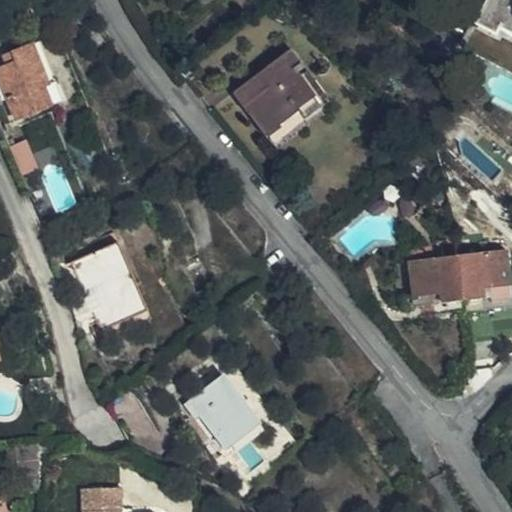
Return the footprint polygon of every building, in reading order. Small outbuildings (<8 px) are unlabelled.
[(511,72),(511,0),(488,0),(464,49),(511,72)] [(12,1),(0,7),(0,22),(18,14),(12,1)] [(388,13),(378,21),(391,32),(400,25),(388,13)] [(37,46),(31,48),(46,85),(41,88),(48,106),(59,102),(37,46)] [(41,88),(46,85),(31,48),(12,57),(16,66),(0,72),(0,81),(15,120),(48,106),(41,88)] [(322,109),(298,73),(303,70),(288,49),(246,80),(251,89),(240,98),(266,136),(298,113),(305,121),(322,109)] [(29,140),(14,146),(26,174),(40,168),(29,140)] [(48,220),(41,223),(46,236),(54,232),(48,220)] [(99,253),(117,246),(112,232),(93,240),(99,253)] [(147,313),(117,246),(71,266),(101,333),(147,313)] [(456,259),(462,303),(484,300),(483,290),(511,287),(507,252),(456,259)] [(441,305),(462,303),(456,259),(427,261),(409,265),(413,299),(440,295),(441,305)] [(511,287),(483,290),(484,300),(511,297),(511,287)] [(431,307),(441,305),(440,295),(430,297),(431,307)] [(260,427),(223,380),(187,408),(198,421),(202,418),(228,452),(260,427)] [(121,511),(120,491),(84,492),(84,511),(121,511)] [(17,511),(16,495),(0,497),(0,511),(17,511)]
